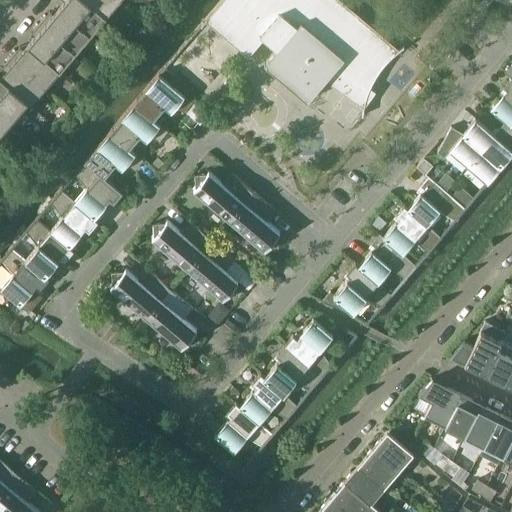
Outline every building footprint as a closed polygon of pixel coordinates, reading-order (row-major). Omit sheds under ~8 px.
[(85,0),(65,0),(59,7),(81,26),(91,35),(106,18),(85,0)] [(120,0),(85,0),(106,18),(120,0)] [(399,51),(339,0),(221,0),(205,20),(248,57),(265,37),(278,48),(264,63),(307,100),(325,80),(364,108),(376,91),(370,87),(374,80),(379,72),(384,65),(389,60),(394,55),(399,51)] [(81,26),(59,7),(50,18),(46,15),(40,22),(76,52),(91,35),(81,26)] [(40,22),(34,29),(38,32),(29,43),(61,70),(76,52),(40,22)] [(61,70),(29,43),(19,54),(16,50),(10,57),(46,87),(61,70)] [(10,57),(5,64),(8,67),(0,76),(0,78),(28,102),(26,103),(28,105),(30,106),(46,87),(10,57)] [(159,73),(134,102),(154,119),(165,106),(171,111),(176,105),(184,112),(193,102),(159,73)] [(504,122),(511,126),(511,124),(511,77),(503,88),(507,91),(490,110),(504,122)] [(0,108),(13,119),(26,103),(28,102),(0,78),(0,108)] [(168,130),(154,119),(134,102),(109,131),(129,148),(129,147),(140,135),(146,140),(151,134),(159,141),(168,130)] [(0,133),(13,119),(0,108),(0,133)] [(444,157),(450,150),(468,166),(495,134),(494,134),(476,118),(461,135),(452,127),(453,126),(451,126),(437,151),(444,157)] [(468,166),(479,175),(487,182),(511,152),(511,126),(504,122),(494,134),(495,134),(468,166)] [(143,159),(129,147),(129,148),(109,131),(85,160),(105,177),(105,176),(116,164),(122,169),(127,163),(135,169),(143,159)] [(426,173),(433,164),(424,157),(417,166),(426,173)] [(86,187),(75,200),(74,201),(94,218),(95,217),(110,198),(114,201),(123,191),(105,176),(105,177),(85,160),(75,172),(86,187)] [(193,189),(229,220),(254,190),(235,174),(226,185),(209,171),(207,174),(195,175),(196,187),(193,189)] [(426,224),(427,223),(439,210),(455,219),(466,207),(429,175),(420,185),(423,188),(408,207),(407,208),(426,224)] [(98,220),(95,217),(94,218),(74,201),(75,200),(61,188),(50,201),(62,215),(50,229),(50,230),(69,246),(70,245),(86,227),(89,230),(98,220)] [(254,190),(229,220),(264,250),(267,247),(279,246),(278,234),(280,231),(263,217),(273,207),(254,190)] [(402,253),(403,252),(414,239),(431,248),(441,235),(427,223),(426,224),(407,208),(408,207),(404,204),(395,214),(399,217),(383,235),(383,237),(402,253)] [(379,229),(386,222),(378,215),(372,223),(379,229)] [(37,244),(26,258),(45,274),(61,256),(65,259),(74,248),(70,245),(69,246),(50,230),(50,229),(36,217),(26,229),(37,244)] [(187,268),(212,239),(193,223),(184,234),(168,220),(165,222),(153,223),(154,235),(152,238),(187,268)] [(371,243),(374,246),(359,264),(358,265),(377,282),(378,281),(390,268),(406,277),(417,264),(403,252),(402,253),(383,237),(383,235),(380,232),(371,243)] [(212,239),(187,268),(223,299),(225,296),(237,295),(236,283),(238,280),(222,266),(231,255),(212,239)] [(83,245),(77,252),(84,257),(89,250),(83,245)] [(49,277),(45,274),(26,258),(12,246),(1,258),(13,273),(1,287),(29,312),(43,295),(38,291),(49,277)] [(392,293),(378,281),(377,282),(358,265),(359,264),(355,261),(346,271),(350,275),(334,293),(330,290),(322,300),(348,313),(351,309),(353,311),(365,296),(382,305),(392,293)] [(171,288),(152,272),(143,282),(126,268),(124,271),(112,272),(113,284),(110,287),(146,317),(171,288)] [(171,288),(146,317),(181,347),(184,344),(196,344),(195,331),(197,329),(180,315),(190,304),(171,288)] [(285,343),(322,375),(332,363),(321,348),(333,334),(313,317),(297,337),(293,334),(285,343)] [(452,356),(485,372),(501,340),(506,330),(485,320),(481,330),(472,345),(465,341),(465,340),(464,340),(450,356),(451,357),(452,356)] [(511,368),(511,345),(501,340),(485,372),(505,382),(511,368)] [(283,392),(284,392),(295,378),(312,387),(322,375),(285,343),(276,353),(280,357),(264,375),(264,376),(283,392)] [(259,368),(264,362),(258,357),(253,363),(259,368)] [(258,421),(259,420),(271,407),(287,416),(298,404),(284,392),(283,392),(264,376),(264,375),(261,372),(252,382),(255,385),(240,404),(239,405),(258,421)] [(424,414),(445,425),(462,393),(433,379),(434,378),(432,377),(418,394),(419,395),(420,394),(432,400),(424,414)] [(239,391),(233,386),(227,392),(233,398),(239,391)] [(481,403),(462,393),(445,425),(465,435),(481,403)] [(239,405),(240,404),(236,401),(227,411),(231,414),(214,434),(234,450),(246,436),(263,445),(273,432),(259,420),(258,421),(239,405)] [(483,444),(499,412),(481,403),(465,435),(483,444)] [(511,434),(511,418),(499,412),(483,444),(479,453),(498,463),(502,454),(511,434)] [(208,431),(201,425),(193,435),(200,441),(208,431)] [(387,430),(373,447),(399,469),(413,453),(387,430)] [(511,434),(502,454),(511,458),(511,434)] [(426,439),(418,448),(426,455),(434,446),(426,439)] [(385,486),(399,469),(373,447),(359,463),(385,486)] [(436,463),(445,469),(452,460),(443,453),(436,463)] [(0,487),(15,471),(0,458),(0,487)] [(460,466),(452,460),(445,469),(453,476),(460,466)] [(359,463),(345,480),(366,497),(372,502),(385,486),(359,463)] [(15,471),(0,487),(0,508),(4,511),(40,511),(41,511),(24,497),(33,487),(15,471)] [(472,489),(482,495),(487,484),(478,479),(472,489)] [(352,511),(366,497),(345,480),(317,511),(352,511)] [(497,490),(487,484),(482,495),(490,500),(497,490)] [(463,494),(453,486),(448,494),(448,495),(436,511),(450,511),(458,501),(463,494)] [(379,511),(381,510),(372,502),(366,497),(352,511),(379,511)]
